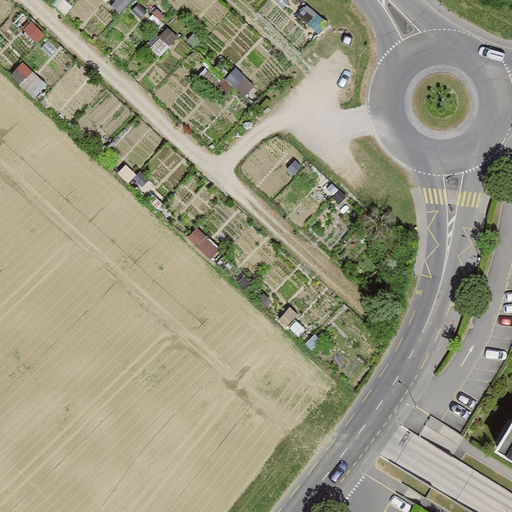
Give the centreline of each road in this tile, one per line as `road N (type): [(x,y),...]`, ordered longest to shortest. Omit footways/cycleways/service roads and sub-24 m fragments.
road 1 (track): [(30,0),(330,274)]
road 2 (tertiary): [(453,152),(449,249),(418,343),(299,511)]
road 3 (track): [(217,171),(268,124),(392,115)]
road 4 (tertiary): [(420,53),(396,75),(390,109),(420,148),(453,152)]
